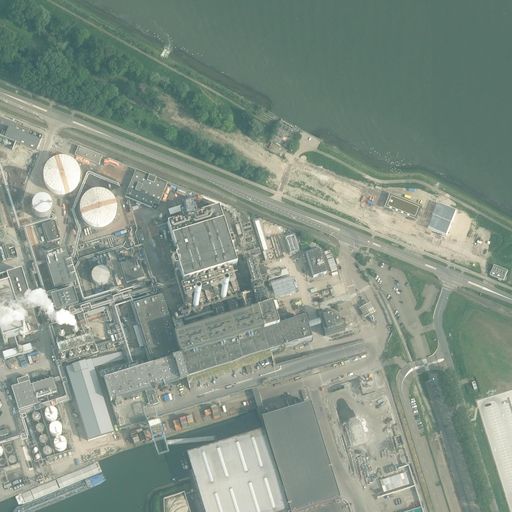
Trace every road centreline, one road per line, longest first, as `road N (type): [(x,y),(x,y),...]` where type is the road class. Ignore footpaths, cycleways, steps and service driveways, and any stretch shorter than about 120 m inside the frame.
road 1 (tertiary): [(452,275),(0,93)]
road 2 (unclassified): [(439,511),(401,384),(413,369),(447,358)]
road 3 (unclassified): [(494,511),(447,358)]
road 4 (unknown): [(415,313),(423,330),(410,329),(381,273),(384,267),(402,279)]
